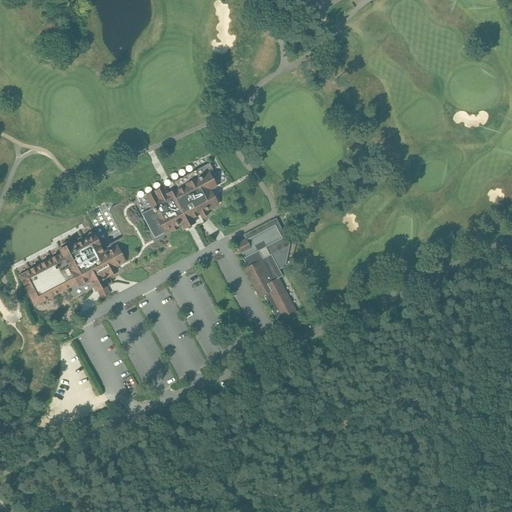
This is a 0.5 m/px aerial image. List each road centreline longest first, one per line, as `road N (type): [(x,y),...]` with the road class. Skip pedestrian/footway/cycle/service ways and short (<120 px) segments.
road 1 (unclassified): [(0,475),(511,241)]
road 2 (unclassified): [(455,511),(511,348)]
